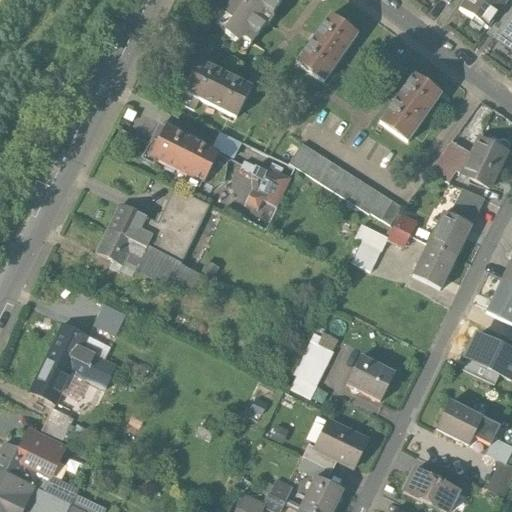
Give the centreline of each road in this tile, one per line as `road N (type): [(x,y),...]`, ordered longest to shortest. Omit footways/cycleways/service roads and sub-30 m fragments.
road 1 (residential): [(359,511),(511,201)]
road 2 (tertiary): [(148,0),(0,309)]
road 3 (residential): [(511,102),(374,0)]
